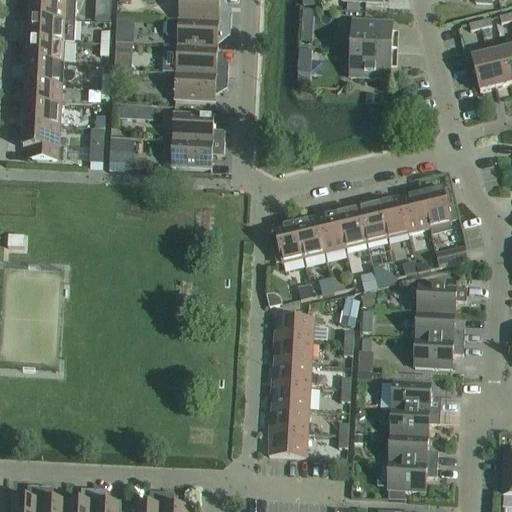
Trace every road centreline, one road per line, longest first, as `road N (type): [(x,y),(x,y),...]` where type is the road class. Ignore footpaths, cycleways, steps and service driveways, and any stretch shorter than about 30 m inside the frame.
road 1 (residential): [(249,488),(262,193)]
road 2 (residential): [(460,146),(499,261),(494,414)]
road 3 (residential): [(0,469),(221,486)]
road 4 (residential): [(262,193),(240,178),(249,0)]
road 5 (residential): [(460,146),(262,193)]
road 6 (residential): [(460,146),(420,0)]
